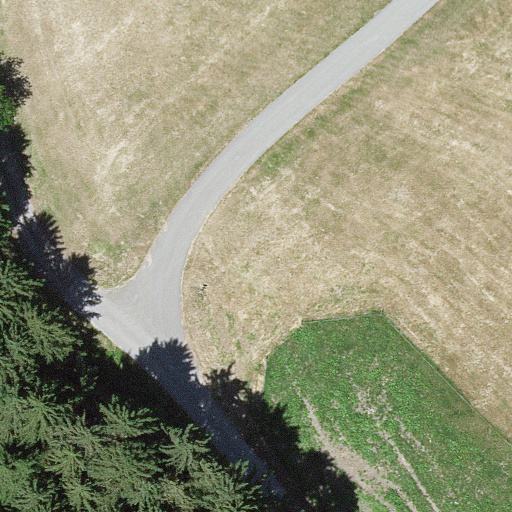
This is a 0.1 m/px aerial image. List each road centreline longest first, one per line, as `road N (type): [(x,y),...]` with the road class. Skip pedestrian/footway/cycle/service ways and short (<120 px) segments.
road 1 (unclassified): [(281,511),(186,389),(169,342),(167,276),(176,245),(217,180),(415,0)]
road 2 (track): [(68,288),(58,511)]
